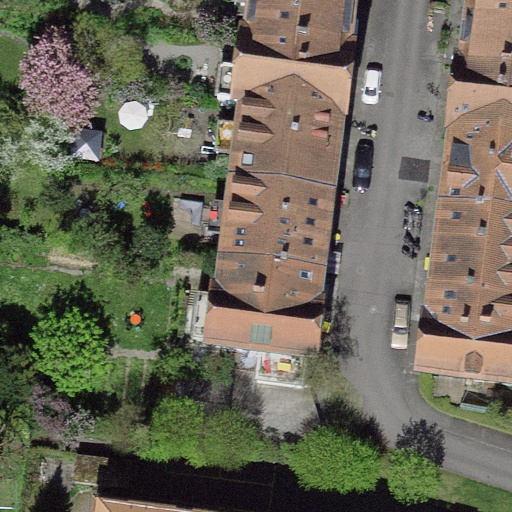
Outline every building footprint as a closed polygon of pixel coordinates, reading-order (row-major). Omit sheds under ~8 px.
[(246,40),(349,53),(349,51),(347,51),(349,39),(353,5),(353,0),(252,0),(248,39),(246,39),(246,40)] [(511,0),(470,0),(470,5),(511,10),(511,0)] [(460,67),(511,73),(511,10),(470,5),(468,20),(462,65),(461,65),(460,67)] [(238,103),(341,116),(343,101),(349,53),(246,40),(238,103)] [(453,130),(511,137),(511,73),(460,67),(454,115),(453,130)] [(236,183),(328,195),(336,133),(337,118),(341,118),(341,116),(238,103),(238,105),(246,106),(236,183)] [(445,210),(511,218),(511,137),(453,130),(452,132),(455,133),(453,148),(445,210)] [(326,210),(328,195),(236,183),(226,263),(318,275),(326,210)] [(511,299),(511,218),(445,210),(442,236),(435,289),(511,299)] [(315,291),(318,275),(226,263),(222,296),(218,296),(211,348),(260,354),(257,382),(301,387),(304,359),(310,360),(317,308),(313,307),(315,291)] [(511,299),(435,289),(433,306),(431,322),(428,322),(422,374),(511,385),(511,299)] [(232,380),(176,373),(168,430),(225,437),(228,409),(232,380)] [(126,476),(127,463),(77,457),(74,483),(125,489),(126,476)]
